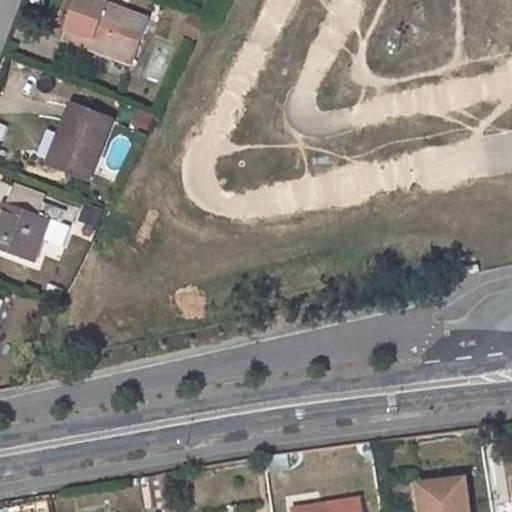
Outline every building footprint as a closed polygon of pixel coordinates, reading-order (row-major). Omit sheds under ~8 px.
[(96,0),(80,0),(65,39),(131,64),(148,19),(96,0)] [(190,15),(185,34),(200,38),(205,19),(190,15)] [(62,147),(54,166),(90,180),(113,120),(74,104),(58,146),(62,147)] [(20,194),(15,206),(36,214),(41,201),(20,194)] [(4,202),(0,211),(0,250),(35,263),(51,220),(62,224),(67,211),(41,201),(36,214),(15,206),(4,202)] [(49,240),(44,253),(61,259),(66,246),(49,240)] [(468,511),(465,483),(424,487),(426,511),(468,511)] [(362,511),(361,500),(295,510),(294,511),(362,511)]
